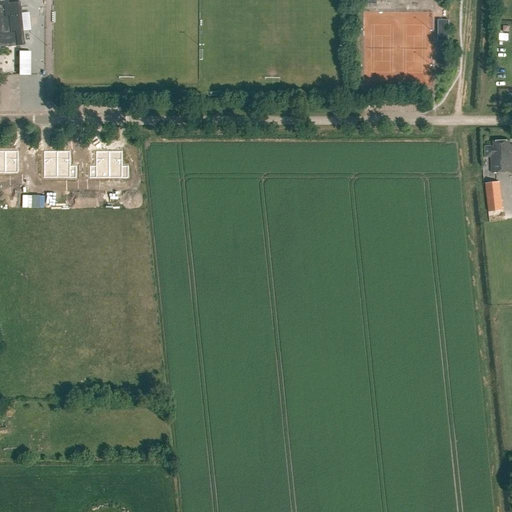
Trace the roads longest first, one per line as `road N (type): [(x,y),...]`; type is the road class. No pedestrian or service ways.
road 1 (tertiary): [(511,121),(0,120)]
road 2 (track): [(458,121),(469,0)]
